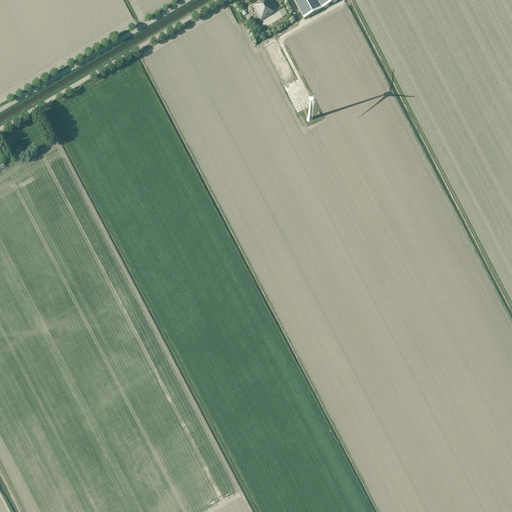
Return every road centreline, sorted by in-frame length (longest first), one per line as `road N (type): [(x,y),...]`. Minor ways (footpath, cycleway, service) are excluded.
road 1 (unclassified): [(0,130),(220,0)]
road 2 (unclassified): [(187,0),(0,110)]
